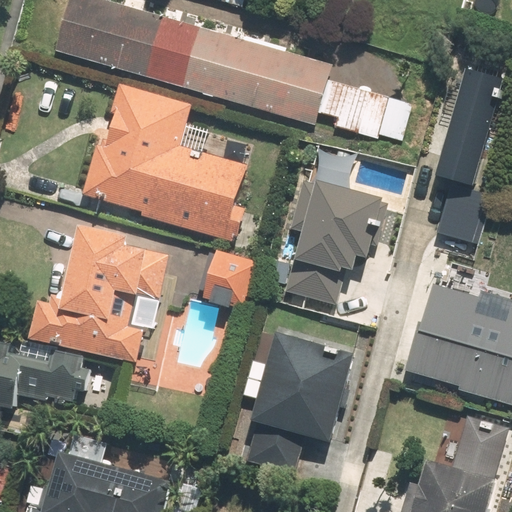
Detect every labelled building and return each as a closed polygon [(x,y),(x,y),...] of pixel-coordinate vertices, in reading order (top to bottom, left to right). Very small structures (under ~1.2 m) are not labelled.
[(335,64),(121,0),(70,0),(56,48),(316,126),(321,111),(330,79),(335,64)] [(509,74),(472,64),(441,176),(456,180),(478,186),(509,74)] [(413,104),(330,79),(321,111),(341,117),(337,128),(382,141),(384,134),(403,140),(413,104)] [(121,80),(87,191),(238,238),(249,205),(239,202),(252,160),(185,138),(196,103),(121,80)] [(393,198),(312,174),(310,173),(294,227),(308,231),(291,287),(338,301),(349,266),(360,270),(364,256),(375,259),(393,198)] [(478,186),(456,180),(442,231),(480,242),(494,191),(478,186)] [(137,229),(85,218),(70,290),(56,287),(53,299),(38,296),(29,337),(102,353),(144,362),(152,329),(160,331),(177,255),(133,246),(137,229)] [(264,262),(215,247),(200,296),(249,311),(264,262)] [(511,303),(437,280),(408,373),(511,405),(511,303)] [(303,473),(314,434),(336,441),(362,352),(281,328),(255,417),(263,419),(252,458),(303,473)] [(91,399),(102,353),(29,337),(0,330),(0,397),(23,403),(27,385),(91,399)] [(491,511),(511,433),(511,420),(471,409),(457,465),(434,459),(419,511),(491,511)] [(36,507),(34,511),(164,511),(174,480),(106,460),(112,442),(82,433),(76,454),(66,451),(49,511),(36,507)] [(0,462),(0,502),(7,505),(19,469),(0,462)]
